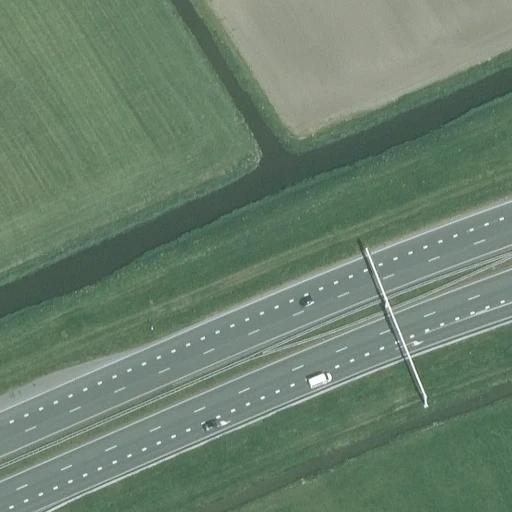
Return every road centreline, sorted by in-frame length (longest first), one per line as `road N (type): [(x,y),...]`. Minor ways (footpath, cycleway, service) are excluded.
road 1 (trunk): [(0,497),(511,284)]
road 2 (trunk): [(511,230),(0,442)]
